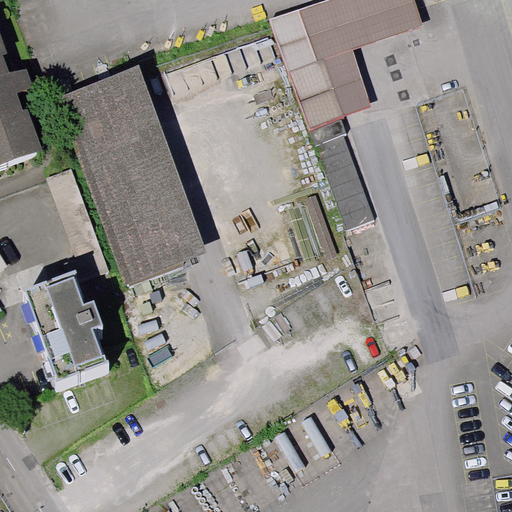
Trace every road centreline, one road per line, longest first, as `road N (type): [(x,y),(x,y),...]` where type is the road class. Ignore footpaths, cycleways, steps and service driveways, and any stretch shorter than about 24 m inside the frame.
road 1 (unknown): [(290,511),(436,396)]
road 2 (unknown): [(0,449),(149,356)]
